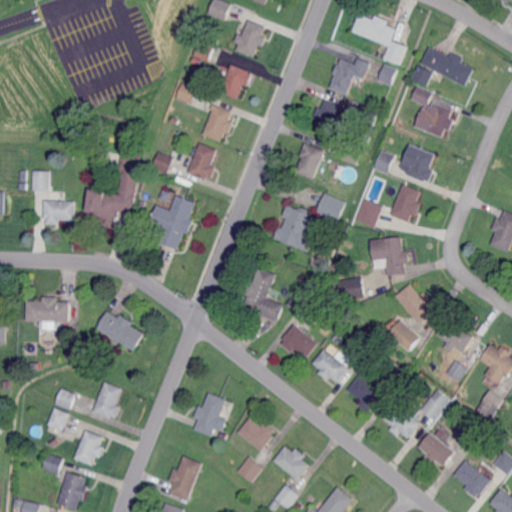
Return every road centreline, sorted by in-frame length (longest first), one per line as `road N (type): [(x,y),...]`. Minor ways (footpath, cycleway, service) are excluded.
road 1 (residential): [(322,0),(122,511)]
road 2 (residential): [(437,511),(138,277),(94,262),(0,258)]
road 3 (residential): [(511,306),(466,277),(452,255),(511,95)]
